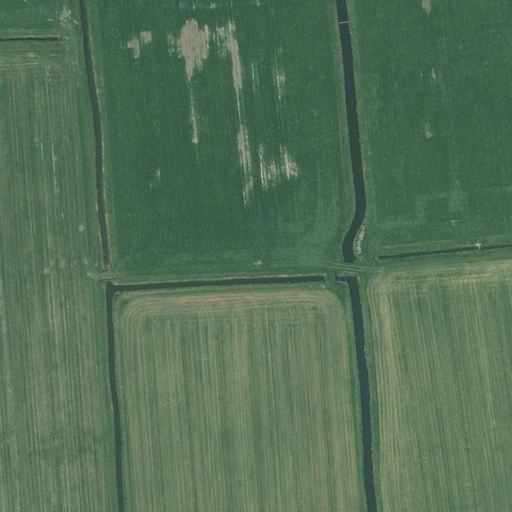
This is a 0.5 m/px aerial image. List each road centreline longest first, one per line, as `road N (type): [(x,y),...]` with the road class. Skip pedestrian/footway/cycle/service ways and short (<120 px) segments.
road 1 (track): [(511,255),(375,269),(323,264),(100,276)]
road 2 (track): [(495,511),(471,259)]
